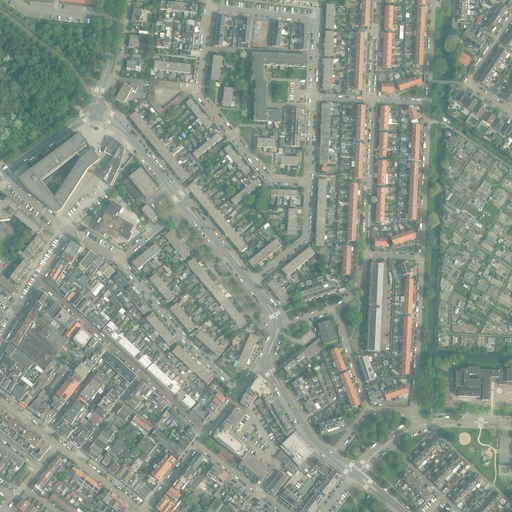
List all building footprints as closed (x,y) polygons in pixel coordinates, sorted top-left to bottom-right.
[(499,4),(496,9),(504,14),(507,9),(499,4)] [(133,6),(133,9),(132,21),(135,21),(134,24),(142,25),(142,22),(140,22),(141,16),(142,16),(142,12),(141,12),(141,10),(140,9),(140,8),(141,8),(141,7),(133,6)] [(504,14),(496,9),(493,13),(501,18),(504,14)] [(501,18),(493,13),(490,18),(498,23),(501,18)] [(498,23),(490,18),(487,22),(495,27),(498,23)] [(495,27),(487,22),(484,27),(488,29),(487,31),(491,33),(491,32),(492,32),(495,27)] [(194,24),(187,23),(187,24),(185,24),(185,26),(184,26),(183,32),(186,32),(194,33),(195,27),(194,27),(194,24)] [(461,38),(466,41),(471,33),(466,30),(461,38)] [(471,33),(466,41),(470,44),(475,36),(471,33)] [(139,48),(140,37),(146,38),(146,35),(139,34),(138,34),(137,36),(130,36),(129,47),(139,48)] [(475,36),(470,44),(475,47),(480,39),(475,36)] [(480,39),(475,47),(479,50),(481,51),(483,48),(481,47),(484,42),(480,39)] [(511,47),(511,42),(507,39),(503,44),(511,49),(511,47)] [(193,45),(185,44),(184,53),(191,54),(191,51),(192,51),(193,45)] [(500,48),(497,53),(505,58),(508,53),(500,48)] [(266,54),(253,53),(252,58),(254,58),(253,63),(252,63),(252,67),(264,67),(264,65),(266,65),(266,54)] [(497,53),(494,57),(502,63),(505,58),(497,53)] [(280,54),(266,54),(266,65),(270,66),(270,64),(275,65),(275,66),(279,66),(280,54)] [(294,55),(280,54),(279,66),(284,66),(284,65),(289,65),(289,66),(293,67),(294,55)] [(307,56),(294,55),(293,67),(297,67),(297,66),(302,66),(302,67),(307,67),(307,56)] [(494,57),(491,62),(499,68),(502,63),(494,57)] [(127,61),(126,69),(136,70),(136,66),(140,67),(141,59),(131,58),(130,61),(127,61)] [(491,62),(487,67),(495,72),(499,68),(491,62)] [(264,67),(252,67),(252,71),(253,71),(253,76),(252,76),(251,81),(255,81),(255,80),(263,81),(264,67)] [(487,67),(484,72),(492,77),(495,72),(487,67)] [(484,72),(481,76),(489,82),(492,77),(484,72)] [(419,76),(414,78),(416,85),(422,84),(419,76)] [(489,82),(481,76),(478,81),(486,87),(489,82)] [(255,80),(255,81),(255,85),(256,85),(256,90),(255,90),(255,94),(266,94),(267,81),(263,81),(255,80)] [(408,80),(403,82),(405,89),(411,87),(408,80)] [(331,90),(331,84),(323,83),(323,89),(323,91),(328,91),(329,90),(331,90)] [(130,87),(125,84),(115,100),(119,102),(118,104),(124,107),(126,104),(124,103),(132,88),(136,90),(138,88),(131,84),(130,87)] [(454,100),(463,106),(469,98),(460,92),(459,93),(456,91),(452,97),(455,99),(454,100)] [(511,101),(511,97),(506,93),(503,98),(511,104),(511,101)] [(266,94),(255,94),(255,98),(256,98),(256,103),(254,103),(254,108),(266,108),(266,94)] [(478,104),(469,98),(463,106),(472,112),(478,104)] [(186,103),(190,108),(195,104),(190,99),(186,103)] [(195,104),(190,108),(194,114),(199,110),(195,104)] [(486,110),(478,104),(472,112),(481,118),(486,110)] [(160,107),(156,111),(162,118),(164,116),(160,112),(163,110),(162,109),(160,107)] [(165,107),(162,109),(163,110),(160,112),(164,116),(168,112),(165,107)] [(266,108),(254,108),(254,112),(255,112),(255,117),(254,117),(254,121),(267,122),(268,110),(266,110),(266,108)] [(416,113),(415,108),(407,110),(409,116),(416,113)] [(199,110),(194,114),(198,119),(203,115),(199,110)] [(282,111),(268,110),(267,122),(272,122),(272,121),(277,121),(277,122),(281,123),(282,111)] [(133,122),(140,116),(142,115),(140,113),(138,115),(136,112),(129,117),(133,122)] [(482,120),(491,126),(496,118),(487,112),(482,120)] [(418,119),(416,113),(409,116),(411,121),(418,119)] [(203,115),(198,119),(196,121),(197,122),(197,123),(200,121),(203,124),(207,120),(203,115)] [(140,116),(133,122),(137,126),(144,121),(140,116)] [(505,124),(505,123),(496,118),(491,126),(500,132),(500,131),(505,124)] [(207,120),(203,124),(207,129),(212,125),(207,120)] [(144,121),(137,126),(141,131),(147,126),(144,121)] [(511,127),(505,123),(505,124),(500,131),(509,137),(511,131),(511,127)] [(147,126),(141,131),(145,136),(151,130),(147,126)] [(456,138),(458,134),(450,129),(448,132),(451,134),(456,138)] [(151,130),(145,136),(148,140),(155,135),(151,130)] [(218,133),(213,137),(217,142),(222,138),(218,133)] [(80,134),(61,146),(30,168),(18,178),(19,179),(21,181),(24,185),(25,186),(28,190),(29,190),(31,192),(34,195),(57,213),(60,211),(62,210),(88,170),(100,161),(96,155),(82,136),(80,134)] [(155,135),(148,140),(152,145),(159,140),(155,135)] [(122,146),(111,137),(110,140),(109,143),(104,153),(114,157),(107,166),(102,174),(100,177),(110,186),(118,171),(120,166),(125,148),(122,146)] [(217,142),(213,137),(209,140),(207,138),(206,139),(208,142),(212,146),(217,142)] [(449,140),(447,142),(454,147),(456,145),(457,142),(450,138),(449,140)] [(159,140),(152,145),(156,150),(163,144),(159,140)] [(472,150),(475,146),(468,141),(465,145),(472,150)] [(208,142),(203,146),(207,151),(212,146),(208,142)] [(163,144),(156,150),(160,154),(166,149),(163,144)] [(224,149),(228,155),(233,151),(228,145),(224,149)] [(203,146),(197,150),(201,155),(207,151),(203,146)] [(164,159),(170,154),(172,152),(171,150),(169,152),(166,149),(160,154),(164,159)] [(197,150),(192,154),(196,159),(201,155),(197,150)] [(459,150),(456,156),(464,160),(467,154),(459,150)] [(237,156),(233,151),(228,155),(232,160),(237,156)] [(174,158),(172,155),(174,154),(172,152),(170,154),(164,159),(167,163),(174,158)] [(241,161),(237,156),(232,160),(230,162),(231,164),(234,161),(236,165),(241,161)] [(174,158),(167,163),(171,168),(178,163),(174,158)] [(476,168),(478,164),(471,160),(469,164),(476,168)] [(182,167),(179,165),(181,163),(180,161),(178,163),(171,168),(175,173),(182,167)] [(245,166),(241,161),(236,165),(234,167),(235,169),(238,167),(241,170),(245,166)] [(245,166),(241,170),(245,175),(250,171),(245,166)] [(141,167),(138,170),(137,170),(137,169),(136,169),(135,169),(134,169),(133,169),(132,170),(131,171),(131,172),(131,173),(131,174),(131,175),(132,175),(123,183),(138,201),(139,200),(140,202),(145,198),(146,199),(157,190),(158,189),(158,188),(160,186),(160,185),(160,184),(159,184),(158,184),(156,186),(141,167)] [(182,167),(175,173),(179,177),(185,172),(182,167)] [(185,172),(179,177),(183,182),(189,177),(185,172)] [(260,184),(259,183),(256,179),(253,182),(251,180),(249,182),(251,184),(255,189),(260,184)] [(488,192),(492,185),(484,180),(480,187),(488,192)] [(187,187),(191,192),(198,187),(194,182),(187,187)] [(255,189),(251,184),(248,187),(246,184),(244,186),(246,188),(250,193),(255,189)] [(198,187),(191,192),(195,197),(201,191),(198,187)] [(246,188),(241,192),(244,197),(250,193),(246,188)] [(201,191),(195,197),(199,201),(205,196),(201,191)] [(495,191),(492,196),(497,199),(501,194),(495,191)] [(241,192),(235,197),(239,201),(244,197),(241,192)] [(21,207),(8,197),(7,199),(2,195),(0,197),(0,220),(1,219),(2,221),(8,220),(9,218),(11,220),(13,216),(32,231),(30,234),(35,238),(23,253),(19,250),(17,254),(24,260),(10,278),(16,284),(31,265),(29,263),(32,260),(30,259),(45,240),(43,239),(47,234),(42,231),(43,229),(19,209),(21,207)] [(205,196),(199,201),(202,206),(209,201),(205,196)] [(235,197),(230,201),(234,205),(239,201),(235,197)] [(476,197),(472,203),(482,209),(485,204),(476,197)] [(142,204),(140,202),(139,200),(138,201),(136,203),(144,214),(143,214),(146,218),(147,217),(151,222),(157,216),(147,204),(144,207),(142,204)] [(209,201),(202,206),(206,211),(213,205),(209,201)] [(111,203),(95,231),(104,236),(105,234),(117,241),(119,236),(128,242),(132,235),(130,233),(134,227),(118,217),(117,220),(115,218),(116,216),(117,214),(118,215),(121,210),(122,210),(111,203)] [(213,205),(206,211),(210,215),(217,210),(213,205)] [(217,210),(210,215),(214,220),(220,215),(217,210)] [(220,215),(214,220),(218,225),(224,219),(220,215)] [(224,219),(218,225),(221,229),(228,224),(224,219)] [(228,224),(221,229),(225,234),(232,228),(228,224)] [(493,228),(500,233),(503,229),(496,224),(493,228)] [(232,228),(225,234),(229,238),(236,233),(232,228)] [(168,241),(175,236),(171,231),(164,236),(166,238),(168,241)] [(413,231),(407,233),(409,240),(415,238),(413,231)] [(236,233),(229,238),(233,243),(239,238),(236,233)] [(484,241),(493,246),(496,240),(487,235),(484,241)] [(175,236),(168,241),(172,246),(179,240),(175,236)] [(239,238),(233,243),(236,248),(243,242),(239,238)] [(276,239),(271,243),(277,249),(282,245),(276,239)] [(179,240),(172,246),(176,250),(182,245),(179,240)] [(68,247),(78,253),(82,246),(79,243),(78,245),(71,242),(70,244),(69,244),(68,246),(68,247)] [(243,242),(236,248),(241,253),(247,247),(243,242)] [(277,249),(271,243),(267,247),(272,253),(277,249)] [(155,244),(151,248),(156,254),(161,250),(155,244)] [(180,255),(186,249),(182,245),(176,250),(174,252),(176,255),(177,257),(180,255)] [(450,246),(447,250),(454,255),(457,251),(450,246)] [(66,251),(65,253),(74,259),(78,253),(68,247),(67,248),(67,249),(66,250),(66,251)] [(272,253),(267,247),(262,250),(268,257),(272,253)] [(310,247),(305,251),(310,258),(315,254),(310,247)] [(151,248),(146,251),(151,258),(156,254),(151,248)] [(186,249),(180,255),(184,260),(190,254),(186,249)] [(268,257),(262,250),(257,254),(263,261),(268,257)] [(86,270),(98,256),(91,251),(80,265),(77,268),(83,273),(86,270)] [(146,251),(141,255),(147,262),(151,258),(146,251)] [(305,251),(300,255),(305,262),(310,258),(305,251)] [(71,264),(74,259),(65,253),(64,253),(63,255),(63,256),(61,258),(71,264)] [(263,261),(257,254),(253,258),(258,265),(263,261)] [(141,255),(137,259),(142,266),(147,262),(141,255)] [(300,255),(295,259),(301,265),(305,262),(300,255)] [(104,261),(98,256),(86,270),(93,276),(104,261)] [(191,268),(197,263),(193,258),(187,264),(185,265),(187,268),(188,270),(191,268)] [(258,265),(253,258),(248,262),(254,268),(258,265)] [(60,259),(57,264),(65,269),(66,268),(69,270),(72,265),(60,259)] [(137,270),(142,266),(137,259),(132,263),(137,270)] [(295,259),(291,263),(296,269),(301,265),(295,259)] [(456,259),(454,263),(461,268),(464,263),(456,259)] [(99,270),(103,274),(111,267),(106,263),(99,270)] [(197,263),(191,268),(194,273),(201,267),(197,263)] [(291,263),(286,266),(291,273),(296,269),(291,263)] [(408,263),(399,266),(401,271),(409,268),(408,263)] [(57,264),(55,269),(62,273),(63,272),(64,272),(64,271),(65,269),(57,264)] [(366,351),(367,351),(380,352),(383,264),(371,264),(370,264),(369,268),(371,268),(371,274),(369,274),(369,282),(370,282),(370,287),(369,287),(368,296),(370,296),(370,301),(368,301),(368,306),(369,306),(369,309),(368,309),(367,314),(369,314),(369,319),(367,319),(367,328),(368,328),(368,333),(367,333),(366,341),(368,341),(368,347),(366,347),(366,351)] [(286,266),(282,270),(287,277),(291,273),(286,266)] [(111,267),(103,274),(107,279),(115,272),(111,267)] [(201,267),(194,273),(198,277),(205,272),(201,267)] [(409,268),(401,271),(402,276),(409,274),(411,273),(409,268)] [(55,269),(52,273),(60,277),(61,277),(62,276),(61,275),(62,273),(55,269)] [(466,271),(464,277),(469,280),(472,274),(466,271)] [(83,288),(90,279),(84,274),(81,277),(77,274),(75,272),(68,280),(73,284),(76,280),(79,283),(78,284),(83,288)] [(205,272),(198,277),(202,282),(209,277),(205,272)] [(52,273),(50,277),(57,282),(58,281),(59,280),(58,280),(60,277),(52,273)] [(117,282),(123,277),(119,273),(111,279),(114,283),(116,282),(117,282)] [(149,279),(153,283),(159,278),(156,274),(149,279)] [(2,276),(1,277),(0,278),(0,284),(1,286),(2,287),(4,288),(5,289),(7,291),(8,292),(8,291),(10,293),(11,294),(12,295),(18,288),(2,276)] [(48,283),(53,288),(56,284),(57,282),(50,277),(47,281),(48,283)] [(123,277),(117,282),(120,287),(127,282),(123,277)] [(209,277),(202,282),(206,286),(212,281),(209,277)] [(159,278),(153,283),(157,288),(163,283),(159,278)] [(267,285),(271,289),(277,284),(274,279),(267,285)] [(92,288),(90,291),(91,292),(93,290),(99,283),(97,281),(94,286),(92,288)] [(216,286),(212,281),(206,286),(210,291),(216,286)] [(480,281),(477,287),(485,291),(488,285),(480,281)] [(127,282),(120,287),(124,291),(131,286),(127,282)] [(334,282),(328,284),(331,293),(335,292),(334,291),(336,291),(334,282)] [(104,287),(99,283),(93,290),(91,292),(91,293),(96,297),(104,287)] [(163,283),(157,288),(161,293),(167,288),(163,283)] [(277,284),(271,289),(275,294),(281,289),(277,284)] [(331,293),(328,284),(322,286),(325,294),(327,294),(327,295),(331,293)] [(64,285),(62,288),(58,292),(65,298),(71,291),(68,289),(66,287),(64,285)] [(131,286),(124,291),(128,296),(134,291),(131,286)] [(216,286),(210,291),(213,296),(220,291),(216,286)] [(325,294),(322,286),(316,288),(319,297),(323,296),(323,295),(325,294)] [(75,295),(72,293),(76,288),(74,287),(73,289),(71,291),(65,298),(69,302),(75,295)] [(167,288),(161,293),(164,298),(171,292),(167,288)] [(319,297),(316,288),(311,290),(313,298),(315,298),(315,299),(319,297)] [(281,289),(275,294),(278,299),(285,293),(281,289)] [(313,298),(311,290),(305,291),(308,301),(312,300),(312,299),(313,298)] [(134,291),(128,296),(132,301),(138,295),(134,291)] [(220,291),(213,296),(217,301),(224,295),(220,291)] [(308,301),(305,291),(299,293),(302,302),(304,301),(304,302),(308,301)] [(41,292),(35,301),(42,306),(44,304),(45,305),(46,304),(50,307),(54,302),(45,293),(41,292)] [(171,292),(164,298),(168,303),(175,297),(171,292)] [(75,308),(84,296),(79,293),(71,304),(75,308)] [(285,293),(278,299),(282,303),(289,298),(285,293)] [(138,295),(132,301),(135,305),(142,300),(138,295)] [(224,295),(217,301),(221,305),(228,300),(224,295)] [(91,303),(89,301),(85,299),(77,309),(81,313),(87,307),(88,307),(91,303)] [(142,300),(135,305),(139,310),(146,304),(142,300)] [(228,300),(221,305),(225,310),(231,304),(228,300)] [(35,301),(31,308),(39,312),(43,315),(48,318),(52,322),(55,319),(55,318),(47,311),(47,310),(42,306),(35,301)] [(117,301),(113,305),(118,310),(122,305),(117,301)] [(47,310),(47,311),(55,318),(63,309),(54,302),(50,307),(47,310)] [(146,304),(139,310),(143,315),(150,309),(146,304)] [(170,309),(174,314),(180,308),(176,304),(170,309)] [(231,304),(225,310),(229,315),(235,309),(231,304)] [(86,317),(90,312),(91,310),(88,307),(87,307),(81,313),(86,317)] [(49,328),(48,327),(50,325),(50,324),(52,322),(48,318),(43,315),(39,312),(31,308),(28,313),(36,317),(33,322),(34,324),(41,328),(37,333),(44,339),(60,352),(65,345),(66,343),(68,341),(63,337),(62,338),(59,336),(57,334),(55,333),(55,332),(51,329),(49,328)] [(180,308),(174,314),(178,318),(184,313),(180,308)] [(59,322),(67,313),(63,309),(55,318),(55,319),(59,322)] [(235,309),(229,315),(232,319),(239,314),(235,309)] [(92,313),(88,318),(88,319),(92,322),(98,316),(100,314),(95,310),(92,313)] [(126,313),(131,320),(134,318),(128,311),(126,313)] [(96,326),(106,315),(102,312),(100,314),(98,316),(92,322),(96,326)] [(36,317),(28,313),(25,318),(33,322),(36,317)] [(67,313),(59,322),(62,325),(61,325),(63,327),(71,317),(67,313)] [(146,318),(150,323),(156,318),(153,313),(146,318)] [(184,313),(178,318),(181,323),(188,317),(184,313)] [(239,314),(232,319),(236,324),(243,318),(239,314)] [(100,330),(111,319),(110,318),(110,319),(106,315),(96,326),(100,330)] [(75,321),(71,317),(63,327),(59,331),(57,334),(59,336),(66,328),(68,330),(75,321)] [(188,317),(181,323),(185,327),(192,322),(188,317)] [(34,324),(33,322),(25,318),(22,323),(32,329),(34,324)] [(156,318),(150,323),(154,328),(160,322),(156,318)] [(243,318),(236,324),(240,329),(247,323),(243,318)] [(321,336),(302,352),(305,357),(308,360),(321,349),(319,347),(324,344),(324,345),(337,341),(331,320),(317,325),(321,336)] [(75,321),(68,330),(63,337),(68,341),(80,325),(75,321)] [(160,322),(154,328),(157,332),(164,327),(160,322)] [(192,322),(185,327),(189,332),(196,327),(192,322)] [(32,329),(22,323),(18,330),(29,336),(32,329)] [(101,331),(106,335),(113,327),(109,323),(107,325),(101,331)] [(113,327),(106,335),(109,339),(117,331),(113,327)] [(164,327),(157,332),(161,337),(168,332),(164,327)] [(113,342),(121,334),(118,332),(121,329),(119,328),(117,331),(109,339),(113,342)] [(60,352),(44,339),(37,333),(32,329),(29,336),(18,330),(11,341),(46,369),(51,362),(60,352)] [(92,337),(81,329),(79,332),(78,331),(69,342),(71,343),(74,340),(84,348),(92,337)] [(195,336),(200,340),(206,334),(201,330),(195,336)] [(168,332),(161,337),(165,342),(172,336),(168,332)] [(121,334),(113,342),(117,346),(124,338),(121,334)] [(206,334),(200,340),(204,344),(210,338),(206,334)] [(250,334),(248,339),(256,342),(258,337),(250,334)] [(172,336),(165,342),(169,347),(176,341),(172,336)] [(86,356),(89,352),(98,341),(94,338),(83,353),(86,356)] [(124,338),(117,346),(121,349),(128,341),(124,338)] [(210,338),(204,344),(209,348),(214,342),(210,338)] [(256,342),(248,339),(246,345),(254,348),(256,342)] [(102,345),(98,341),(89,352),(90,353),(92,351),(95,354),(102,345)] [(128,341),(121,349),(125,353),(132,345),(128,341)] [(154,351),(157,348),(150,341),(147,343),(154,351)] [(214,342),(209,348),(213,352),(219,346),(214,342)] [(9,344),(5,351),(28,370),(33,363),(9,344)] [(102,345),(95,354),(89,361),(94,365),(106,351),(106,349),(102,345)] [(132,345),(125,353),(129,356),(136,348),(132,345)] [(254,348),(246,345),(243,350),(251,354),(254,348)] [(172,352),(176,356),(182,350),(178,346),(172,352)] [(219,346),(213,352),(218,357),(224,350),(219,346)] [(84,355),(82,354),(74,348),(73,349),(72,349),(71,351),(69,352),(69,353),(75,358),(74,359),(74,360),(78,363),(79,363),(84,356),(84,355)] [(136,348),(129,356),(132,360),(140,352),(136,348)] [(330,351),(332,356),(340,354),(338,348),(330,351)] [(182,350),(176,356),(181,360),(186,354),(182,350)] [(251,354),(243,350),(241,356),(249,359),(251,354)] [(300,350),(295,354),(300,361),(305,357),(302,352),(300,350)] [(28,370),(5,351),(0,359),(0,363),(6,369),(11,372),(15,376),(20,380),(28,370)] [(140,352),(132,360),(137,363),(144,355),(140,352)] [(373,356),(373,354),(366,353),(366,357),(358,359),(359,364),(360,363),(361,365),(369,362),(368,357),(373,356)] [(191,358),(186,354),(181,360),(185,364),(191,358)] [(295,354),(290,358),(296,365),(300,361),(295,354)] [(340,354),(332,356),(334,362),(342,359),(340,354)] [(111,366),(117,359),(113,356),(113,355),(107,362),(111,366)] [(144,355),(137,363),(140,367),(148,359),(144,355)] [(249,359),(241,356),(239,361),(246,365),(249,359)] [(195,362),(191,358),(185,364),(190,368),(195,362)] [(290,358),(286,362),(291,368),(296,365),(290,358)] [(87,359),(83,365),(90,370),(94,365),(89,361),(87,359)] [(114,369),(121,362),(117,359),(111,366),(114,369)] [(148,359),(140,367),(144,371),(150,364),(152,363),(148,359)] [(342,359),(334,362),(336,367),(344,365),(342,359)] [(246,365),(239,361),(236,367),(244,370),(246,365)] [(32,399),(54,371),(58,367),(51,362),(46,369),(31,388),(27,393),(26,394),(32,399)] [(118,373),(124,366),(121,362),(114,369),(118,373)] [(200,366),(195,362),(190,368),(194,372),(200,366)] [(287,372),(291,368),(286,362),(281,366),(287,372)] [(371,368),(369,362),(361,365),(361,367),(360,367),(362,371),(371,368)] [(90,370),(83,365),(80,363),(77,367),(87,375),(90,370)] [(145,372),(150,375),(157,367),(153,364),(151,365),(145,372)] [(344,365),(336,367),(339,373),(346,370),(344,365)] [(122,376),(128,369),(126,367),(124,366),(118,373),(119,374),(122,376)] [(204,370),(200,366),(194,372),(198,376),(204,370)] [(87,375),(77,367),(73,372),(83,379),(87,375)] [(157,367),(150,375),(153,379),(161,371),(157,367)] [(506,382),(511,381),(511,369),(507,369),(507,368),(499,368),(499,371),(480,370),(480,368),(467,367),(467,369),(460,369),(460,372),(456,372),(455,387),(456,387),(456,388),(455,388),(455,394),(458,394),(458,397),(480,398),(480,397),(482,397),(482,400),(490,401),(491,379),(490,379),(490,377),(499,378),(498,385),(506,385),(506,382)] [(373,374),(371,368),(362,371),(363,375),(364,375),(364,376),(373,374)] [(8,377),(9,375),(11,372),(6,369),(4,372),(0,378),(0,383),(0,384),(1,387),(2,387),(7,379),(8,377)] [(73,372),(70,369),(68,372),(72,375),(70,377),(72,379),(79,385),(83,379),(73,372)] [(126,380),(132,373),(128,369),(122,376),(123,377),(126,380)] [(67,374),(66,374),(61,370),(58,374),(57,377),(63,379),(67,374)] [(209,374),(204,370),(198,376),(203,380),(209,374)] [(161,371),(153,379),(157,382),(165,374),(161,371)] [(99,372),(96,376),(103,381),(102,382),(105,384),(109,379),(108,378),(99,372)] [(135,378),(136,377),(135,376),(134,375),(132,373),(126,380),(130,384),(135,378)] [(340,375),(342,381),(349,378),(347,373),(340,375)] [(165,374),(157,382),(161,386),(168,378),(165,374)] [(213,378),(209,374),(203,380),(208,385),(213,378)] [(375,379),(373,374),(364,376),(365,378),(364,378),(365,383),(370,381),(371,384),(374,383),(378,382),(376,379),(375,379)] [(12,395),(18,385),(21,380),(20,380),(15,376),(14,379),(12,382),(6,391),(12,395)] [(96,376),(93,380),(102,388),(105,384),(102,382),(103,381),(96,376)] [(257,406),(264,401),(273,396),(270,392),(272,391),(270,388),(265,384),(266,382),(258,376),(257,376),(254,380),(255,381),(252,385),(252,384),(248,389),(249,390),(246,394),(246,393),(242,398),(243,399),(240,403),(247,409),(257,396),(259,398),(257,401),(256,400),(254,403),(257,406)] [(72,379),(70,377),(69,377),(68,378),(67,378),(67,379),(67,380),(66,381),(76,389),(79,385),(72,379)] [(168,378),(161,386),(165,389),(172,381),(168,378)] [(295,389),(302,385),(305,383),(304,381),(303,379),(301,378),(298,379),(295,381),(292,383),(295,389)] [(349,378),(342,381),(344,386),(351,383),(349,378)] [(6,391),(12,382),(7,379),(2,387),(6,391)] [(16,399),(27,385),(24,383),(21,380),(18,385),(12,395),(16,399)] [(93,380),(89,386),(98,393),(101,389),(102,388),(93,380)] [(169,393),(176,385),(178,383),(174,380),(172,381),(165,389),(169,393)] [(76,389),(66,381),(65,382),(64,382),(64,383),(63,383),(63,384),(62,386),(72,393),(76,389)] [(141,383),(132,395),(138,400),(140,398),(138,397),(141,394),(142,395),(149,388),(143,383),(141,383)] [(351,383),(344,386),(346,391),(353,389),(351,383)] [(20,402),(26,394),(27,393),(31,388),(27,385),(16,399),(20,402)] [(176,385),(169,393),(173,397),(180,389),(176,385)] [(302,385),(295,389),(298,394),(305,390),(302,385)] [(406,385),(400,387),(403,394),(408,393),(406,385)] [(72,393),(62,386),(61,387),(60,387),(60,388),(60,389),(59,390),(69,398),(72,393)] [(89,386),(85,390),(95,397),(98,393),(89,386)] [(117,386),(114,390),(121,396),(125,391),(117,386)] [(400,387),(395,389),(397,396),(403,394),(400,387)] [(148,400),(149,399),(154,393),(149,388),(142,395),(148,400)] [(225,399),(218,393),(217,394),(210,388),(207,390),(213,395),(213,396),(222,403),(225,399)] [(45,403),(51,395),(54,391),(50,389),(45,395),(43,396),(40,394),(37,397),(39,398),(45,403)] [(114,390),(112,389),(109,393),(118,400),(121,396),(114,390)] [(180,389),(173,397),(177,400),(184,392),(180,389)] [(353,389),(346,391),(348,397),(355,394),(353,389)] [(391,398),(389,391),(388,389),(383,390),(384,392),(385,397),(386,400),(391,398)] [(395,389),(389,391),(391,398),(397,396),(395,389)] [(69,398),(59,390),(58,392),(57,391),(57,392),(56,392),(56,393),(55,395),(65,403),(69,398)] [(95,397),(85,390),(84,392),(91,397),(94,399),(95,397)] [(305,390),(298,394),(301,399),(308,395),(305,390)] [(377,403),(374,393),(373,391),(368,393),(368,395),(371,404),(373,403),(373,404),(377,403)] [(383,400),(380,391),(374,393),(377,403),(381,401),(381,400),(383,400)] [(90,403),(94,399),(91,397),(84,392),(81,396),(90,403)] [(184,392),(177,400),(181,404),(188,396),(184,392)] [(118,400),(109,393),(105,397),(114,404),(118,400)] [(152,403),(158,397),(154,393),(149,399),(152,403)] [(26,407),(32,399),(26,394),(20,402),(26,407)] [(65,403),(55,395),(54,396),(52,394),(49,398),(52,400),(55,402),(61,407),(65,403)] [(355,394),(348,397),(350,402),(357,400),(355,394)] [(139,405),(141,402),(138,400),(132,395),(126,403),(135,410),(138,412),(141,408),(141,407),(139,405)] [(222,403),(213,396),(213,395),(210,399),(212,401),(219,407),(222,403)] [(308,395),(301,399),(304,404),(311,400),(308,395)] [(90,404),(80,396),(76,402),(84,408),(85,409),(87,406),(88,406),(90,404)] [(188,396),(181,404),(184,407),(192,399),(188,396)] [(273,396),(264,401),(267,406),(276,401),(273,396)] [(114,404),(105,397),(101,402),(111,409),(114,404)] [(156,406),(162,400),(158,397),(152,403),(154,404),(155,405),(151,409),(152,409),(152,410),(154,409),(156,406)] [(192,399),(184,407),(189,411),(194,405),(196,403),(192,399)] [(219,407),(212,401),(210,399),(209,400),(210,401),(208,402),(210,404),(208,407),(214,413),(219,407)] [(42,406),(36,402),(35,400),(28,408),(36,414),(42,406)] [(167,405),(162,400),(156,406),(158,408),(156,409),(160,413),(167,405)] [(307,409),(314,405),(317,403),(320,401),(319,400),(313,403),(311,400),(304,404),(307,409)] [(357,400),(350,402),(352,408),(359,405),(357,400)] [(276,401),(267,406),(270,411),(279,406),(276,401)] [(61,407),(55,402),(52,406),(55,409),(58,411),(61,407)] [(76,402),(73,406),(79,411),(81,408),(83,410),(84,408),(76,402)] [(111,409),(101,402),(97,408),(98,408),(106,415),(111,409)] [(40,417),(47,408),(48,407),(44,404),(42,406),(36,414),(40,417)] [(198,404),(190,413),(193,415),(201,407),(198,404)] [(124,405),(120,410),(130,417),(131,417),(129,415),(132,412),(124,405)] [(214,413),(208,407),(206,405),(205,407),(207,408),(205,410),(207,412),(212,416),(214,413)] [(314,405),(307,409),(310,414),(317,410),(314,405)] [(29,429),(23,425),(11,415),(10,415),(6,413),(7,412),(0,406),(0,430),(30,454),(32,451),(34,449),(42,439),(37,436),(35,435),(35,434),(33,432),(29,430),(29,429)] [(82,413),(79,411),(73,406),(69,410),(77,416),(79,417),(82,413)] [(219,430),(218,429),(214,434),(213,435),(213,436),(213,437),(213,438),(214,438),(214,439),(242,460),(248,454),(251,450),(230,434),(246,414),(236,406),(221,425),(222,427),(220,429),(219,430)] [(282,411),(279,406),(270,411),(273,416),(282,411)] [(167,420),(175,412),(170,407),(163,416),(165,418),(167,420)] [(201,407),(193,415),(197,418),(202,412),(201,411),(203,409),(201,407)] [(56,414),(52,412),(47,408),(40,417),(47,423),(49,423),(56,414)] [(106,415),(98,408),(94,412),(103,419),(106,415)] [(77,416),(69,410),(66,414),(74,420),(75,418),(77,420),(78,418),(77,417),(77,416)] [(120,410),(117,414),(125,421),(128,417),(130,418),(130,417),(120,410)] [(202,412),(197,418),(200,421),(205,415),(204,413),(205,412),(204,411),(202,412)] [(285,416),(282,411),(273,416),(276,421),(285,416)] [(103,419),(94,412),(91,417),(99,424),(103,419)] [(173,421),(179,415),(175,412),(167,420),(169,421),(171,419),(173,421)] [(207,413),(205,415),(200,421),(203,424),(205,424),(212,416),(207,412),(206,413),(207,413)] [(66,414),(63,419),(68,423),(71,426),(75,421),(74,420),(66,414)] [(134,425),(135,426),(141,418),(137,415),(131,421),(135,424),(134,425)] [(178,425),(183,420),(179,415),(173,421),(178,425)] [(288,421),(285,416),(276,421),(279,426),(288,421)] [(99,424),(91,417),(90,419),(87,417),(85,420),(96,428),(99,424)] [(159,425),(164,420),(161,417),(160,418),(158,420),(156,423),(155,425),(158,427),(159,425)] [(344,417),(336,419),(339,427),(344,425),(344,424),(349,423),(344,417)] [(96,428),(85,420),(83,418),(80,423),(81,424),(93,432),(96,428)] [(141,418),(135,426),(136,427),(137,426),(139,428),(145,421),(141,418)] [(63,419),(56,428),(56,430),(67,439),(71,434),(73,431),(71,430),(66,425),(68,423),(63,419)] [(336,419),(330,421),(333,429),(339,427),(336,419)] [(184,427),(186,425),(188,423),(183,420),(178,425),(179,426),(182,429),(184,427)] [(145,421),(139,428),(142,430),(141,432),(142,432),(148,424),(145,421)] [(291,425),(288,421),(279,426),(282,430),(291,425)] [(330,421),(325,422),(327,430),(333,429),(330,421)] [(321,432),(327,430),(325,422),(319,424),(321,432)] [(93,432),(81,424),(80,423),(76,428),(81,431),(89,438),(93,432)] [(123,433),(116,428),(110,423),(107,426),(117,434),(118,435),(119,433),(121,434),(122,434),(123,433)] [(197,432),(189,425),(188,423),(186,425),(189,428),(187,430),(186,431),(188,432),(195,438),(198,434),(197,432)] [(118,455),(127,444),(137,430),(130,424),(123,433),(122,434),(120,436),(116,441),(115,443),(113,445),(111,449),(109,451),(117,457),(118,455)] [(148,424),(142,432),(143,433),(144,432),(147,434),(149,435),(153,430),(151,429),(153,428),(148,424)] [(291,425),(282,430),(285,436),(294,431),(291,425)] [(117,434),(107,426),(104,431),(113,439),(117,434)] [(153,430),(149,435),(150,437),(150,438),(151,438),(151,437),(154,440),(160,433),(156,430),(154,432),(153,430)] [(89,438),(81,431),(78,434),(80,435),(79,436),(77,439),(84,444),(86,441),(89,438)] [(113,439),(104,431),(101,435),(109,441),(110,440),(115,443),(116,441),(113,439)] [(195,438),(188,432),(185,436),(192,442),(195,438)] [(154,440),(158,443),(159,443),(164,436),(160,433),(154,440)] [(294,433),(280,447),(299,467),(312,452),(308,448),(294,433)] [(77,439),(71,434),(67,439),(79,448),(81,448),(84,444),(77,439)] [(113,445),(109,441),(101,435),(98,439),(111,449),(113,445)] [(444,443),(436,436),(434,438),(431,435),(429,436),(441,447),(444,443)] [(159,443),(160,444),(162,446),(168,439),(164,436),(159,443)] [(192,442),(185,436),(183,439),(181,438),(180,439),(182,440),(189,446),(192,442)] [(441,447),(429,436),(428,438),(431,441),(429,443),(436,449),(437,451),(441,447)] [(152,451),(156,447),(157,445),(145,437),(137,448),(145,454),(140,459),(144,462),(148,456),(152,451)] [(189,446),(182,440),(180,439),(177,437),(174,441),(178,444),(185,450),(189,446)] [(42,439),(34,449),(36,451),(38,448),(41,450),(47,442),(43,438),(42,439)] [(111,449),(98,439),(95,442),(105,450),(108,452),(109,451),(111,449)] [(162,446),(166,449),(172,443),(168,439),(162,446)] [(37,455),(32,451),(30,454),(38,460),(40,460),(51,446),(50,444),(47,442),(41,450),(40,451),(37,455)] [(424,442),(422,444),(432,453),(436,449),(429,443),(427,445),(424,442)] [(166,449),(167,450),(171,453),(176,446),(172,443),(166,449)] [(91,448),(97,453),(103,458),(105,456),(101,453),(103,450),(94,444),(91,448)] [(127,460),(135,450),(127,444),(118,455),(117,457),(108,468),(107,468),(106,469),(115,476),(121,467),(127,460)] [(434,455),(432,453),(422,444),(421,445),(424,448),(422,450),(429,457),(430,458),(434,455)] [(176,446),(171,453),(173,455),(174,456),(180,449),(176,446)] [(3,462),(11,452),(7,448),(2,455),(4,456),(2,458),(1,461),(3,462)] [(97,453),(91,448),(87,453),(86,454),(92,458),(97,453)] [(180,449),(174,456),(175,456),(179,459),(184,452),(180,449)] [(299,469),(281,450),(276,457),(286,465),(284,467),(284,466),(283,467),(294,475),(299,469)] [(417,450),(415,451),(425,460),(429,457),(422,450),(420,453),(417,450)] [(105,456),(103,458),(99,463),(106,469),(107,468),(108,468),(117,457),(109,451),(108,452),(105,456)] [(425,460),(415,451),(414,453),(417,456),(415,458),(422,464),(423,466),(427,462),(425,460)] [(8,464),(10,462),(16,455),(11,452),(3,462),(4,463),(4,464),(6,462),(8,464)] [(103,458),(97,453),(92,458),(99,463),(103,458)] [(176,460),(173,458),(167,453),(165,456),(160,453),(158,455),(164,460),(171,466),(173,463),(174,463),(175,461),(176,460)] [(195,457),(201,462),(207,467),(201,475),(204,477),(214,464),(211,462),(209,465),(203,461),(205,458),(199,453),(195,457)] [(451,453),(449,455),(459,464),(462,461),(456,454),(454,456),(451,453)] [(259,463),(248,454),(242,460),(240,463),(244,466),(243,467),(245,469),(246,468),(249,470),(248,472),(251,473),(252,472),(255,475),(254,476),(256,478),(257,476),(262,481),(266,476),(268,477),(273,472),(270,470),(269,471),(259,463)] [(11,469),(20,458),(16,455),(10,462),(13,464),(10,468),(11,469)] [(451,460),(449,462),(455,468),(459,464),(449,455),(448,457),(451,460)] [(57,457),(53,461),(62,467),(63,465),(65,463),(63,462),(57,457)] [(199,465),(201,462),(195,457),(192,462),(198,467),(200,468),(201,466),(199,465)] [(408,459),(418,468),(422,464),(415,458),(413,460),(410,457),(408,459)] [(17,471),(23,464),(25,462),(20,458),(11,469),(13,470),(14,471),(15,469),(17,471)] [(140,466),(144,462),(140,459),(138,458),(130,468),(133,470),(131,472),(134,475),(140,466)] [(129,462),(127,460),(121,467),(115,476),(121,480),(129,469),(125,467),(129,462)] [(171,466),(164,460),(162,462),(159,460),(157,462),(167,470),(169,468),(170,468),(171,466)] [(318,472),(324,464),(322,462),(320,460),(313,468),(318,472)] [(53,461),(50,466),(58,472),(62,467),(53,461)] [(444,461),(442,463),(452,472),(455,468),(449,462),(447,464),(444,461)] [(167,470),(157,462),(156,464),(159,467),(156,470),(163,476),(164,475),(165,473),(166,473),(167,470)] [(200,468),(198,467),(192,462),(189,466),(197,472),(200,468)] [(452,472),(442,463),(440,464),(444,467),(442,469),(448,475),(452,472)] [(322,475),(328,467),(326,465),(324,464),(318,472),(322,475)] [(227,475),(226,474),(225,474),(217,468),(217,467),(216,466),(215,466),(214,465),(207,475),(210,478),(211,477),(221,485),(223,482),(228,476),(227,476),(227,475)] [(50,466),(46,470),(54,477),(58,472),(50,466)] [(73,478),(80,470),(75,466),(68,474),(73,478)] [(205,478),(197,472),(189,466),(185,470),(201,483),(202,481),(204,478),(205,478)] [(163,476),(156,470),(153,467),(151,469),(152,469),(149,473),(152,475),(156,479),(159,481),(160,480),(161,478),(162,478),(163,476)] [(131,472),(133,470),(130,468),(129,469),(121,480),(123,482),(126,485),(134,475),(131,472)] [(437,468),(435,470),(445,479),(448,475),(442,469),(440,471),(437,468)] [(46,470),(43,475),(51,481),(54,477),(46,470)] [(80,470),(73,478),(78,482),(84,473),(80,470)] [(201,483),(185,470),(182,475),(182,476),(181,478),(180,477),(178,479),(186,486),(188,483),(195,490),(198,486),(201,483)] [(445,479),(435,470),(433,472),(437,475),(435,477),(441,483),(445,479)] [(340,476),(333,471),(330,475),(337,481),(340,476)] [(267,489),(266,490),(274,496),(288,478),(280,472),(268,487),(267,486),(266,488),(267,489)] [(402,479),(406,483),(415,473),(413,472),(410,475),(408,473),(402,479)] [(470,472),(469,474),(479,483),(482,479),(476,473),(474,475),(470,472)] [(81,487),(89,477),(84,473),(78,482),(76,483),(81,487)] [(415,473),(406,483),(410,486),(416,480),(414,478),(417,475),(415,473)] [(132,489),(139,480),(138,479),(139,477),(135,474),(134,476),(127,485),(132,489)] [(479,483),(469,474),(467,476),(470,479),(468,481),(475,487),(475,486),(477,489),(480,485),(478,483),(479,483)] [(43,475),(39,479),(47,486),(51,481),(43,475)] [(159,481),(156,479),(152,475),(150,478),(155,482),(157,484),(159,481)] [(337,481),(330,475),(327,479),(334,484),(336,482),(337,481)] [(232,479),(228,476),(223,482),(227,485),(232,479)] [(438,487),(441,483),(435,477),(433,479),(430,476),(428,477),(438,487)] [(87,489),(93,480),(89,477),(81,487),(85,491),(87,489)] [(139,480),(132,489),(133,490),(138,493),(145,484),(140,481),(142,479),(141,478),(140,480),(139,480)] [(47,486),(39,479),(35,484),(36,484),(34,487),(38,490),(40,487),(44,490),(47,486)] [(178,479),(173,486),(178,491),(180,488),(183,490),(186,486),(178,479)] [(232,489),(237,483),(232,479),(227,485),(226,487),(230,491),(232,489)] [(334,484),(327,479),(324,483),(331,488),(332,486),(334,484)] [(418,482),(416,480),(410,486),(413,490),(422,480),(421,479),(418,482)] [(93,480),(87,489),(91,492),(98,484),(93,480)] [(422,480),(413,490),(417,493),(423,487),(421,485),(424,482),(422,480)] [(463,480),(462,481),(471,490),(475,487),(468,481),(467,483),(463,480)] [(201,483),(198,486),(203,490),(204,489),(205,490),(207,488),(208,488),(208,486),(209,486),(202,481),(201,483)] [(463,486),(461,488),(468,494),(471,490),(462,481),(460,483),(463,486)] [(150,496),(158,485),(158,484),(157,484),(155,482),(153,485),(150,483),(147,486),(145,484),(138,493),(137,494),(145,500),(149,495),(150,496)] [(241,486),(237,483),(232,489),(236,493),(241,486)] [(331,488),(324,483),(321,486),(328,492),(330,490),(331,488)] [(98,484),(91,492),(96,496),(102,487),(98,484)] [(173,486),(168,492),(178,500),(181,496),(177,492),(178,491),(173,486)] [(245,490),(241,486),(236,493),(241,496),(245,490)] [(328,492),(321,486),(318,490),(326,495),(327,494),(328,492)] [(425,489),(423,487),(417,493),(421,497),(430,487),(428,486),(425,489)] [(430,487),(421,497),(426,502),(432,495),(429,492),(432,489),(430,487)] [(456,487),(455,489),(464,498),(468,494),(461,488),(460,490),(456,487)] [(99,495),(96,499),(99,502),(98,504),(100,505),(103,501),(110,491),(106,488),(101,496),(99,495)] [(456,493),(454,495),(461,502),(464,498),(455,489),(453,490),(456,493)] [(245,490),(241,496),(239,498),(245,502),(247,503),(250,499),(248,497),(250,494),(245,490)] [(285,500),(290,493),(286,490),(281,497),(283,498),(285,500)] [(326,495),(318,490),(316,493),(323,499),(324,497),(326,495)] [(54,503),(61,494),(56,491),(55,491),(49,499),(54,503)] [(110,491),(103,501),(107,505),(115,495),(110,491)] [(490,491),(489,493),(498,502),(502,498),(495,492),(493,494),(490,491)] [(179,501),(178,500),(168,492),(165,496),(170,501),(171,501),(174,504),(176,505),(179,501)] [(231,511),(222,504),(223,503),(218,499),(221,495),(217,492),(213,496),(216,499),(206,511),(231,511)] [(288,503),(294,496),(290,493),(285,500),(287,501),(288,503)] [(323,499),(316,493),(313,497),(320,503),(321,501),(323,499)] [(498,502),(489,493),(487,494),(490,497),(488,499),(495,505),(498,502)] [(58,506),(65,499),(65,498),(61,494),(54,503),(58,506)] [(457,505),(461,502),(454,495),(453,497),(449,494),(448,496),(457,505)] [(115,495),(107,505),(112,508),(120,499),(119,499),(119,498),(118,497),(117,497),(115,495)] [(165,496),(159,504),(157,507),(157,509),(161,511),(168,503),(170,501),(165,496)] [(196,508),(201,511),(209,501),(203,496),(201,498),(203,500),(196,508)] [(292,505),(298,498),(294,496),(288,503),(290,504),(292,505)] [(320,503),(313,497),(310,501),(317,506),(319,504),(320,503)] [(16,506),(20,510),(27,501),(22,498),(16,506)] [(296,508),(301,501),(298,498),(292,505),(294,507),(296,508)] [(483,498),(482,500),(491,509),(495,505),(488,499),(486,501),(483,498)] [(63,510),(67,504),(69,502),(65,499),(58,506),(63,510)] [(116,511),(124,503),(124,502),(120,499),(112,508),(113,509),(110,511),(116,511)] [(226,499),(223,503),(222,504),(231,511),(236,511),(238,509),(226,499)] [(265,504),(260,500),(255,507),(260,510),(265,504)] [(488,511),(491,509),(482,500),(480,502),(483,505),(481,507),(486,511),(488,511)] [(27,501),(20,510),(22,511),(24,511),(31,505),(27,501)] [(317,506),(310,501),(307,504),(314,510),(315,508),(317,506)] [(65,511),(68,511),(72,508),(74,506),(69,502),(67,504),(63,510),(65,511)] [(116,511),(124,511),(129,507),(129,506),(127,504),(126,505),(124,503),(116,511)] [(168,503),(161,511),(167,511),(172,506),(168,503)]
